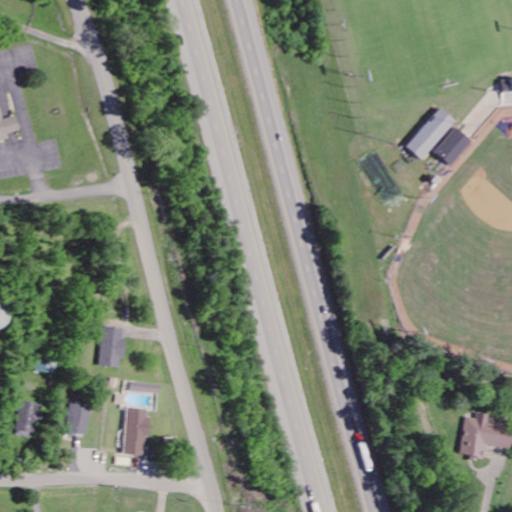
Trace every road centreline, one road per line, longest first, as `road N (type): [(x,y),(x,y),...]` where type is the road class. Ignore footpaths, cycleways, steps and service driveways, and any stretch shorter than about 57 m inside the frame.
road 1 (secondary): [(214,511),(95,53),(72,0)]
road 2 (motorway): [(372,511),(232,0)]
road 3 (motorway): [(189,0),(329,511)]
road 4 (residential): [(211,486),(0,480)]
